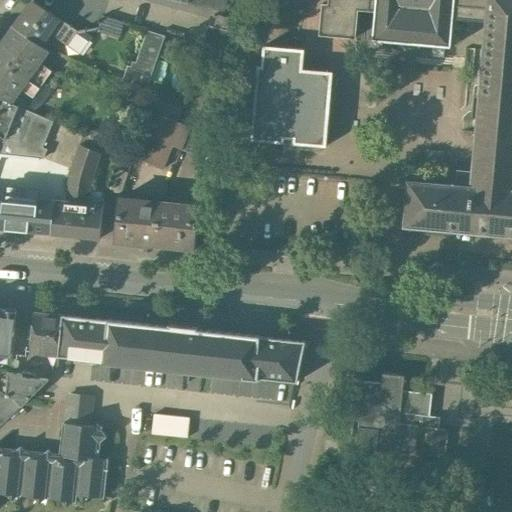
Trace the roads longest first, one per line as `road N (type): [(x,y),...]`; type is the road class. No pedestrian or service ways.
road 1 (secondary): [(0,268),(325,302)]
road 2 (residential): [(325,302),(322,356),(289,505)]
road 3 (secondary): [(325,302),(511,321)]
road 4 (unclassified): [(289,505),(121,469)]
